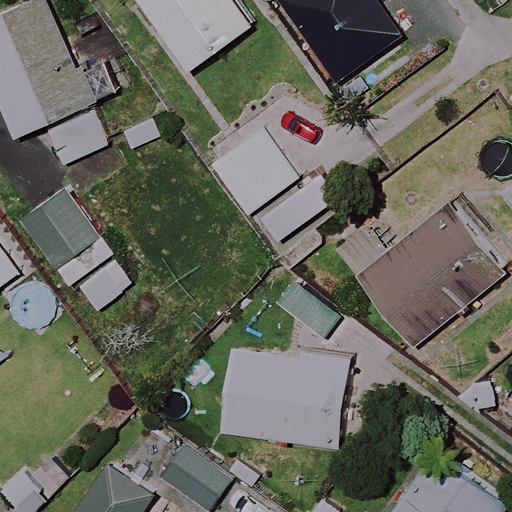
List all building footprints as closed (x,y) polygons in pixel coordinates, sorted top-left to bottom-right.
[(47,122),(66,164),(116,141),(97,99),(117,90),(103,60),(87,67),(55,0),(28,0),(0,13),(0,93),(19,135),(47,122)] [(255,25),(236,0),(142,0),(196,70),(255,25)] [(306,173),(258,119),(204,166),(252,220),(306,173)] [(511,184),(502,193),(511,204),(511,184)] [(507,272),(453,206),(366,277),(420,343),(507,272)] [(0,230),(0,299),(32,276),(0,230)] [(136,283),(106,238),(67,264),(98,310),(136,283)] [(353,355),(230,345),(223,434),(346,444),(353,355)] [(0,389),(39,388),(38,363),(0,363),(0,389)] [(236,472),(190,443),(165,482),(210,511),(236,472)] [(143,511),(158,491),(109,459),(74,511),(143,511)] [(511,503),(467,467),(458,478),(437,460),(395,511),(507,511),(511,506),(511,503)]
